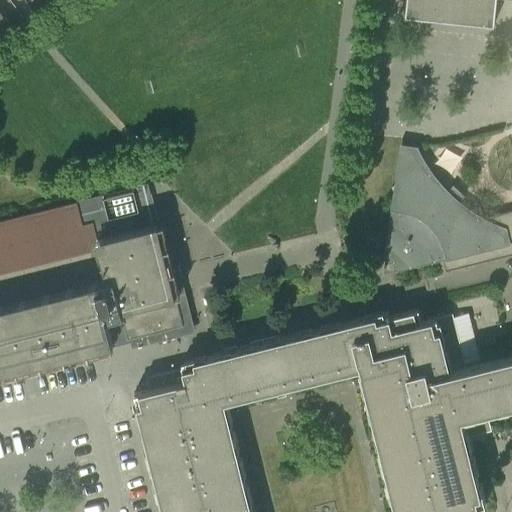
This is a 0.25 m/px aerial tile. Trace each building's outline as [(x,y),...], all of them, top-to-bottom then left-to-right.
[(494,23),(496,0),(406,0),(405,14),(494,23)] [(511,209),(480,217),(478,218),(458,200),(463,195),(464,195),(452,184),(452,185),(447,190),(428,173),(410,149),(401,148),(403,138),(402,138),(384,259),(385,259),(385,258),(394,256),(397,269),(396,269),(396,270),(443,259),(446,270),(511,253),(511,209)] [(183,324),(170,272),(148,183),(0,219),(0,369),(113,341),(112,337),(126,334),(127,338),(155,331),(183,324)] [(483,427),(479,411),(511,402),(511,354),(484,361),(466,366),(452,312),(421,320),(418,308),(389,315),(388,311),(240,348),(181,362),(183,367),(147,376),(150,388),(169,383),(174,401),(182,436),(189,463),(196,491),(201,511),(252,511),(224,400),(361,366),(397,511),(459,511),(484,506),(470,450),(467,451),(461,429),(468,427),(469,430),(483,427)] [(174,401),(169,383),(150,388),(134,392),(139,409),(174,401)] [(174,401),(139,409),(148,445),(182,436),(174,401)] [(189,463),(182,436),(148,445),(154,472),(189,463)] [(189,463),(154,472),(161,500),(196,491),(189,463)] [(201,511),(196,491),(161,500),(164,511),(201,511)]
